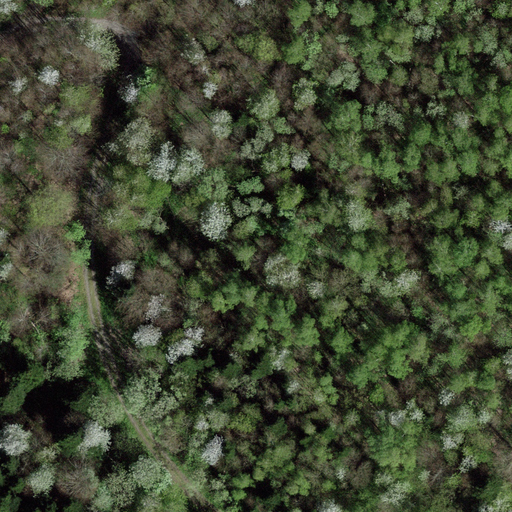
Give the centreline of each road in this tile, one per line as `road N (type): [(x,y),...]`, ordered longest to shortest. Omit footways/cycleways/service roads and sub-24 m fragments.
road 1 (track): [(158,0),(95,186),(82,272),(118,402),(180,496),(201,511)]
road 2 (track): [(22,28),(145,38)]
